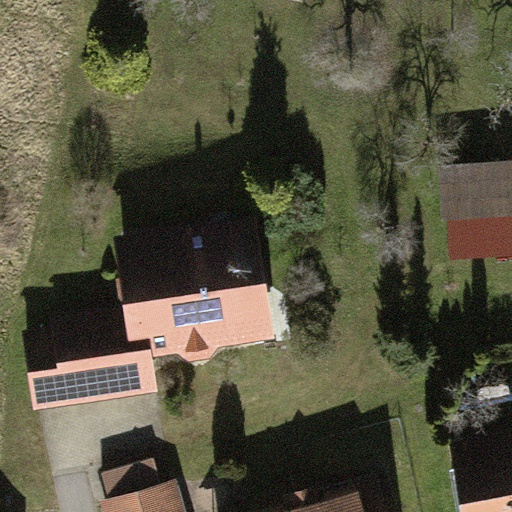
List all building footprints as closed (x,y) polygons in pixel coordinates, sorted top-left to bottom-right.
[(511,165),(450,168),(454,256),(511,253),(511,165)] [(68,323),(26,328),(37,417),(183,399),(178,355),(301,339),(286,211),(128,230),(137,301),(67,310),(68,323)] [(511,511),(511,440),(470,448),(481,511),(511,511)] [(196,511),(188,480),(108,502),(111,511),(196,511)] [(413,511),(405,482),(285,511),(413,511)]
